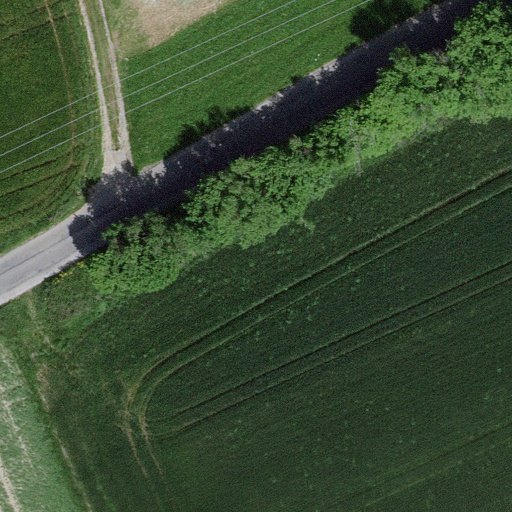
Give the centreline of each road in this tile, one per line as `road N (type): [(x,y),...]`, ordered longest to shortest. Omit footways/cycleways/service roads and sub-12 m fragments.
road 1 (unclassified): [(0,284),(496,0)]
road 2 (track): [(102,224),(119,118),(97,0)]
